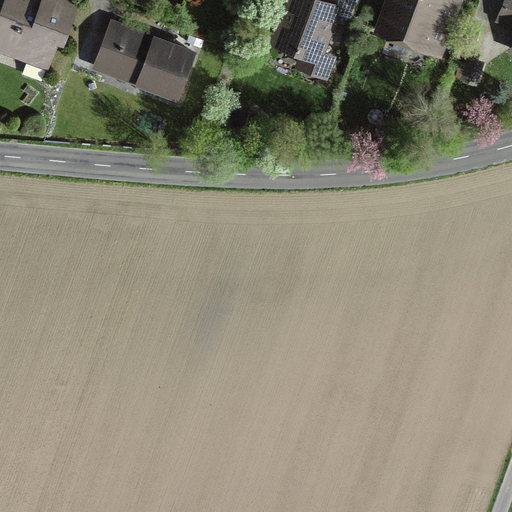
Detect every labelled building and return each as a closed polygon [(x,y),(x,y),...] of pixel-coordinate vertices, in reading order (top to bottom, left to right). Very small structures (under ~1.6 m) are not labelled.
[(2,0),(0,6),(0,63),(8,67),(12,56),(27,61),(22,72),(42,79),(46,68),(49,69),(58,41),(64,43),(79,1),(76,0),(2,0)] [(323,0),(322,4),(311,0),(288,0),(273,42),(314,57),(329,16),(344,21),(351,0),(323,0)] [(390,0),(380,29),(423,45),(439,51),(441,46),(449,25),(432,19),(438,0),(390,0)] [(511,0),(505,0),(503,6),(511,9),(511,48),(511,51),(511,0)] [(130,94),(135,83),(178,98),(196,48),(110,16),(91,66),(107,72),(102,84),(130,94)]
